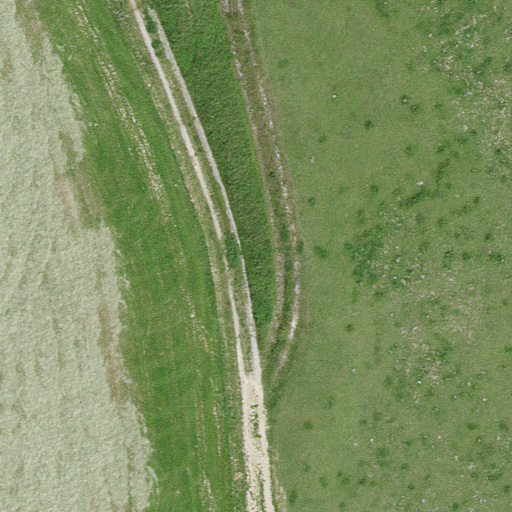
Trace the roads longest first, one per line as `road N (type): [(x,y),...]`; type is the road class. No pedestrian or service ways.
road 1 (track): [(260,511),(228,266),(127,0)]
road 2 (track): [(233,0),(289,275),(279,365),(247,406)]
